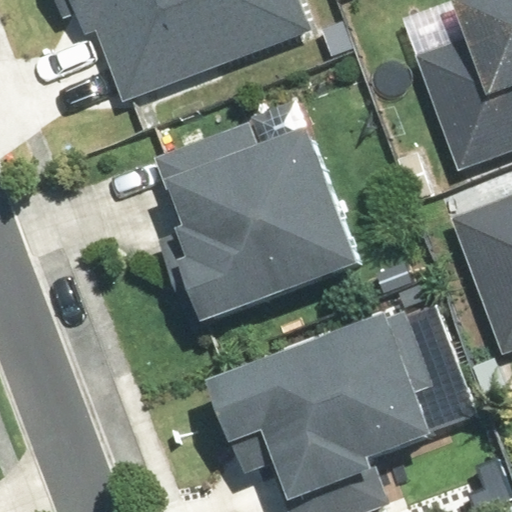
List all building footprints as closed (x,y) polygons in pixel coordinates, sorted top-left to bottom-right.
[(68,0),(74,15),(99,7),(120,74),(314,13),(309,0),(68,0)] [(412,55),(450,163),(511,141),(511,0),(458,0),(471,35),(412,55)] [(250,115),(136,152),(193,320),(372,260),(330,135),(264,157),(250,115)] [(511,188),(453,209),(501,347),(511,343),(511,188)] [(426,324),(221,390),(246,468),(277,458),(294,511),(334,511),(392,494),(377,448),(458,422),(426,324)]
